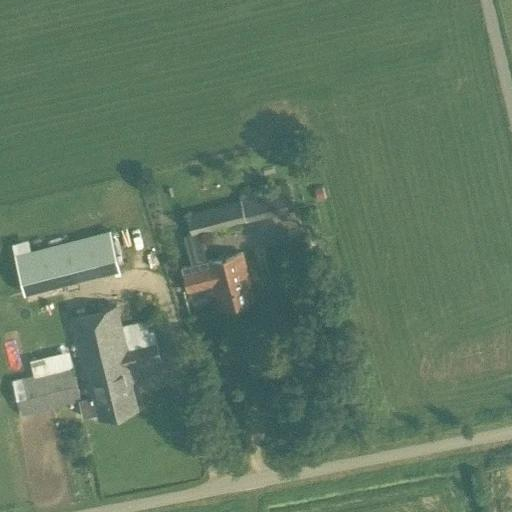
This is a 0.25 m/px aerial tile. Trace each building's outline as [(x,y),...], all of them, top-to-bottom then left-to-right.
[(187,213),(192,234),(294,208),(287,182),(239,194),(240,199),(187,213)] [(322,186),(314,188),(316,197),(324,194),(322,186)] [(24,293),(120,269),(110,230),(14,255),(24,293)] [(185,270),(183,271),(188,290),(211,284),(217,307),(253,298),(241,252),(200,262),(199,258),(183,262),(185,270)] [(69,316),(89,396),(93,394),(99,416),(138,406),(131,381),(135,380),(131,365),(160,358),(153,328),(123,336),(115,305),(69,316)] [(21,414),(80,399),(72,365),(12,380),(21,414)]
